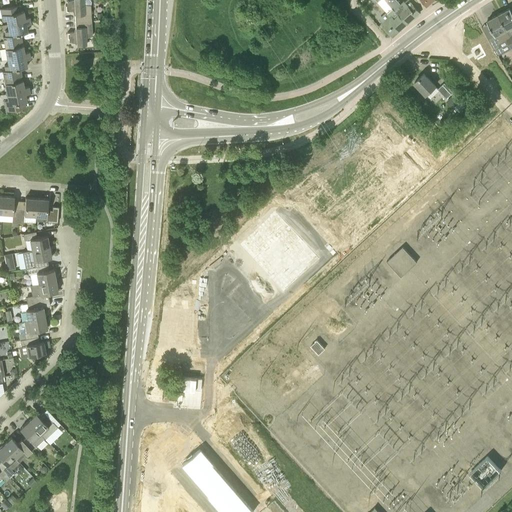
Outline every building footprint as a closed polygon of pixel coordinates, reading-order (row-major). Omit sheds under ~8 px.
[(75,21),(91,20),(91,5),(84,3),(83,0),(71,0),(67,2),(67,6),(66,6),(66,5),(65,5),(66,11),(75,11),(75,15),(74,15),(75,21)] [(378,18),(383,23),(382,24),(392,35),(395,32),(397,33),(406,24),(397,15),(385,0),(367,0),(372,5),(377,2),(386,11),(378,18)] [(385,0),(397,15),(406,24),(420,12),(410,2),(407,4),(405,2),(401,4),(397,0),(385,0)] [(7,19),(8,24),(30,20),(29,17),(25,18),(23,10),(21,11),(20,5),(0,9),(2,20),(7,19)] [(499,14),(511,38),(511,26),(511,10),(510,7),(499,14)] [(511,48),(511,47),(511,38),(499,14),(487,20),(495,35),(488,38),(494,49),(500,46),(498,43),(506,39),(511,48)] [(30,20),(8,24),(9,30),(5,31),(6,35),(3,36),(4,43),(21,39),(20,33),(27,32),(26,24),(31,23),(30,20)] [(91,20),(75,21),(75,28),(76,28),(76,32),(67,32),(67,39),(68,39),(68,38),(69,38),(69,41),(76,43),(76,46),(86,45),(86,38),(92,36),(91,20)] [(21,39),(4,43),(7,59),(29,55),(29,51),(24,52),(23,45),(21,39)] [(29,55),(7,59),(8,65),(4,65),(5,70),(2,71),(4,77),(21,74),(20,68),(27,66),(25,59),(30,58),(29,55)] [(426,94),(435,85),(424,73),(414,82),(426,94)] [(21,74),(4,77),(7,94),(29,89),(28,86),(24,87),(22,79),(21,74)] [(446,98),(451,93),(443,84),(437,89),(446,98)] [(29,89),(7,94),(8,99),(4,100),(6,111),(25,107),(24,101),(27,101),(25,94),(30,93),(29,89)] [(453,94),(448,99),(454,106),(460,101),(459,101),(453,94)] [(460,101),(454,106),(459,111),(464,106),(460,101)] [(18,223),(19,208),(13,208),(14,196),(3,195),(1,213),(12,214),(12,223),(18,223)] [(24,209),(19,208),(18,223),(24,224),(24,215),(35,216),(37,198),(25,197),(24,209)] [(37,198),(35,216),(35,220),(46,220),(46,225),(52,225),(53,211),(47,210),(48,199),(37,198)] [(32,250),(49,246),(47,235),(37,237),(36,231),(23,234),(24,240),(30,239),(32,250)] [(26,268),(27,268),(48,264),(47,258),(51,257),(49,246),(32,250),(23,252),(26,268)] [(401,276),(417,261),(403,246),(387,261),(401,276)] [(38,284),(56,280),(53,269),(49,270),(48,264),(27,268),(28,274),(36,273),(38,284)] [(27,303),(49,299),(48,293),(58,291),(56,280),(38,284),(30,285),(32,296),(26,297),(27,303)] [(28,321),(45,317),(43,307),(50,305),(49,299),(27,303),(20,305),(21,311),(26,310),(26,311),(20,312),(22,322),(24,321),(28,321)] [(26,332),(24,333),(25,339),(38,336),(37,330),(47,328),(45,317),(28,321),(24,321),(26,332)] [(25,339),(21,340),(21,345),(26,344),(26,345),(28,356),(45,353),(44,348),(50,347),(48,340),(39,342),(38,336),(25,339)] [(318,354),(324,348),(316,339),(309,345),(318,354)] [(36,413),(28,421),(44,438),(57,427),(53,422),(44,412),(39,416),(36,413)] [(44,438),(28,421),(20,429),(27,437),(23,441),(31,450),(36,445),(44,438)] [(11,437),(3,445),(15,457),(23,450),(27,454),(31,450),(23,441),(19,445),(11,437)] [(19,462),(15,457),(3,445),(0,447),(0,458),(2,460),(0,462),(0,466),(9,477),(14,472),(11,469),(19,462)] [(489,455),(471,472),(485,486),(503,469),(489,455)] [(9,477),(0,466),(0,479),(2,478),(5,481),(9,477)] [(37,481),(33,477),(27,482),(31,487),(37,481)] [(17,499),(12,494),(7,499),(12,504),(17,499)] [(11,504),(7,500),(1,505),(5,510),(11,504)]
